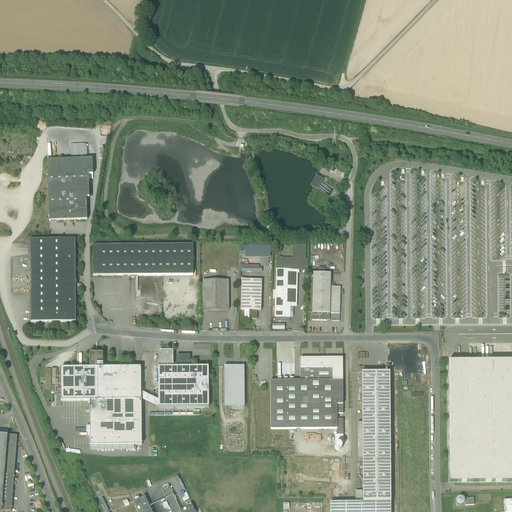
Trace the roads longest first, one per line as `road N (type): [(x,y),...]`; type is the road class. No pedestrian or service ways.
road 1 (residential): [(437,511),(435,337),(204,337),(93,324)]
road 2 (primary): [(511,145),(244,103),(0,86)]
road 3 (unclassified): [(103,0),(168,61),(331,88),(354,81),(435,0)]
road 4 (tertiary): [(0,378),(53,511)]
